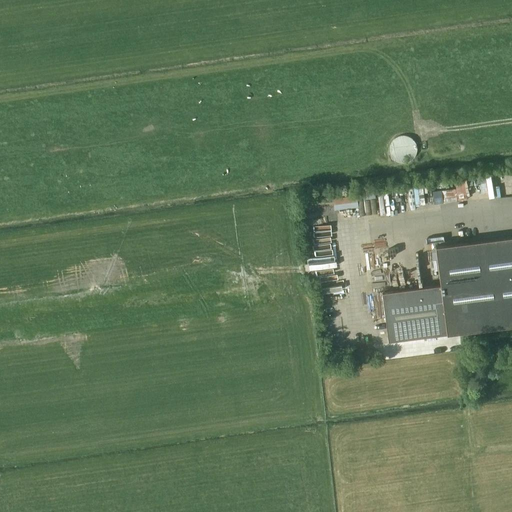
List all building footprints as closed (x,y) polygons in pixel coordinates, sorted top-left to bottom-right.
[(392,156),(396,159),(400,161),(405,161),(410,159),(413,156),(415,151),(416,146),(414,141),(410,137),(406,135),(400,135),(395,137),(391,141),(389,146),(389,151),(392,156)] [(504,171),(497,171),(499,192),(506,192),(504,171)] [(425,185),(419,185),(419,182),(409,182),(410,204),(426,203),(425,185)] [(459,199),(458,187),(434,188),(435,201),(459,199)] [(335,207),(359,206),(359,194),(335,195),(335,207)] [(511,235),(437,245),(443,284),(384,292),(390,339),(449,332),(511,324),(511,235)] [(341,246),(314,251),(316,263),(343,258),(341,246)]
